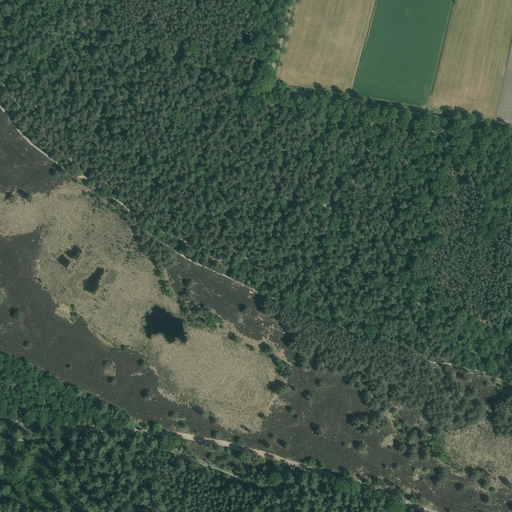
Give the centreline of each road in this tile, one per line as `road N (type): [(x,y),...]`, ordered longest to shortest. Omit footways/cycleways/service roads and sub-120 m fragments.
road 1 (track): [(497,127),(268,85)]
road 2 (track): [(281,458),(177,435),(83,428)]
road 3 (track): [(268,85),(122,22),(122,0)]
road 4 (track): [(429,511),(281,458)]
